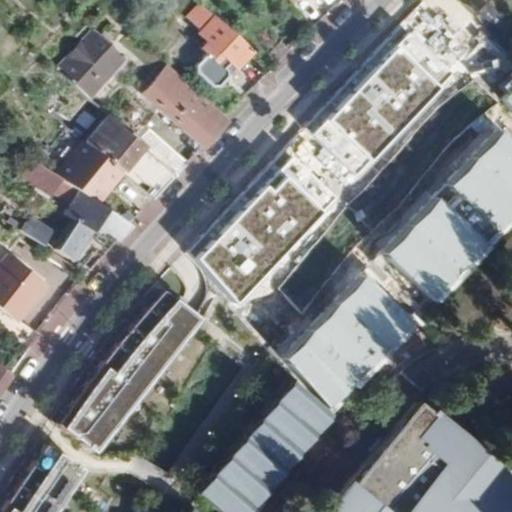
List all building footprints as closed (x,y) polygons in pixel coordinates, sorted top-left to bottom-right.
[(477,15),(476,16),(493,36),(495,34),(505,26),(488,6),(477,15)] [(200,29),(197,33),(235,68),(250,50),(204,7),(191,21),(200,29)] [(90,30),(90,31),(54,71),(87,100),(123,59),(90,30)] [(292,48),(281,38),(267,53),(278,63),(292,48)] [(511,98),(511,75),(497,58),(461,91),(488,121),(511,98)] [(166,65),(140,94),(200,147),(225,120),(166,65)] [(341,104),(346,110),(324,128),(344,153),(387,118),(399,133),(397,135),(405,144),(422,130),(414,122),(416,120),(378,75),(341,104)] [(136,100),(115,124),(174,175),(185,164),(142,126),(152,114),(136,100)] [(104,115),(81,141),(151,200),(174,175),(115,124),(104,115)] [(311,149),(294,127),(253,159),(261,169),(271,181),(311,149)] [(24,158),(12,174),(43,194),(46,190),(67,203),(75,191),(24,158)] [(505,172),(495,160),(471,187),(481,197),(505,172)] [(128,226),(87,199),(52,254),(80,272),(84,267),(88,270),(128,226)] [(292,235),(265,262),(297,294),(323,267),(319,262),(330,252),(301,218),(289,230),(292,235)] [(27,230),(21,226),(17,231),(39,246),(48,232),(33,222),(27,230)] [(218,238),(227,248),(227,251),(214,265),(226,277),(253,250),(230,227),(218,238)] [(43,284),(5,254),(0,259),(0,312),(12,322),(3,332),(25,349),(34,335),(14,319),(43,284)] [(195,319),(160,291),(127,330),(82,388),(57,425),(92,452),(195,319)] [(246,511),(329,413),(290,382),(198,493),(219,511),(246,511)] [(419,408),(412,402),(323,511),(505,511),(511,504),(511,480),(497,468),(469,447),(433,418),(419,408)] [(0,511),(51,511),(80,470),(44,446),(0,511)]
